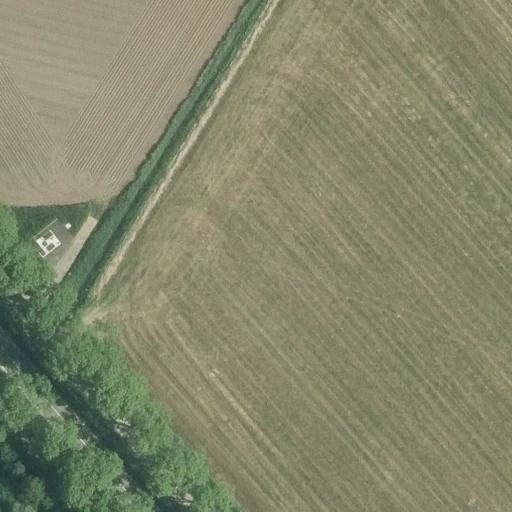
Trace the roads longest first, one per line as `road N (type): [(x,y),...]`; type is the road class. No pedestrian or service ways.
road 1 (unclassified): [(191,511),(0,281)]
road 2 (secondary): [(143,511),(0,347)]
